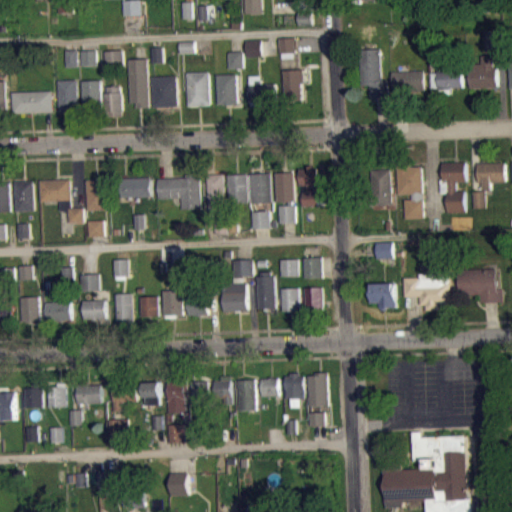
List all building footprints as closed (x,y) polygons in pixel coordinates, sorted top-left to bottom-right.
[(59,0),(76,0),(76,13),(59,12),(59,0)] [(125,0),(126,16),(143,15),(143,0),(125,0)] [(184,0),(184,17),(193,17),(193,1),(184,0)] [(246,0),(247,12),(263,12),(263,0),(246,0)] [(200,4),(200,19),(209,19),(208,4),(200,4)] [(299,10),(300,24),(314,24),(313,10),(299,10)] [(300,17),(301,31),(315,31),(315,17),(300,17)] [(233,20),(233,28),(243,28),(242,20),(233,20)] [(486,29),(487,50),(496,50),(505,49),(504,29),(486,29)] [(280,37),(281,52),(283,52),(283,58),(295,57),(295,52),(297,51),(296,44),(296,36),(280,37)] [(247,40),(248,56),(263,55),(263,47),(262,39),(247,40)] [(181,40),(181,52),(196,52),(195,40),(181,40)] [(152,46),(153,62),(165,61),(164,46),(152,46)] [(182,59),(197,59),(197,47),(182,47),(182,59)] [(68,50),(68,66),(79,66),(79,49),(73,50),(68,50)] [(82,49),(82,64),(98,64),(97,49),(89,49),(82,49)] [(106,50),(107,68),(125,66),(124,49),(115,49),(106,50)] [(382,49),(383,80),(389,79),(390,98),(381,99),(372,99),(371,85),(363,85),(362,50),(382,49)] [(229,51),(230,68),(244,67),(244,51),(229,51)] [(0,52),(0,67),(9,67),(8,52),(0,52)] [(495,55),(495,67),(499,67),(499,88),(472,88),(471,63),(484,63),(484,55),(495,55)] [(84,71),(99,71),(99,56),(83,56),(84,71)] [(130,58),(131,101),(137,101),(137,106),(150,106),(148,57),(141,57),(130,58)] [(305,68),(285,69),(287,102),(303,101),(302,83),(306,82),(305,68)] [(393,71),(393,93),(399,93),(408,93),(408,89),(426,89),(425,70),(393,71)] [(439,71),(439,72),(432,73),(432,88),(436,88),(440,88),(440,89),(452,89),(452,87),(464,87),(464,71),(439,71)] [(189,72),(190,106),(212,105),(211,72),(189,72)] [(218,74),(220,104),(239,103),(238,73),(218,74)] [(153,76),(155,107),(179,106),(178,75),(153,76)] [(250,75),(251,102),(278,101),(277,83),(262,84),(262,75),(250,75)] [(0,80),(0,109),(8,109),(8,80),(0,80)] [(60,80),(61,111),(79,110),(78,80),(60,80)] [(83,80),(85,110),(103,110),(102,80),(83,80)] [(107,86),(107,93),(105,93),(106,111),(108,111),(109,116),(123,116),(122,111),(124,111),(123,92),(122,92),(121,86),(107,86)] [(15,92),(15,113),(54,112),(54,91),(15,92)] [(444,162),(445,178),(441,178),(442,192),(449,192),(449,203),(450,211),(468,211),(467,189),(458,190),(458,181),(468,181),(468,161),(444,162)] [(479,182),(483,182),(483,189),(492,189),(492,182),(507,181),(507,161),(479,162),(479,182)] [(399,164),(400,193),(413,192),(413,198),(406,199),(407,217),(425,217),(425,209),(424,166),(412,167),(412,164),(399,164)] [(301,168),(308,167),(308,165),(312,165),(313,167),(319,167),(320,184),(315,184),(315,191),(318,190),(319,198),(319,204),(304,205),(303,191),(308,191),(308,184),(301,185),(301,168)] [(277,171),(277,201),(289,200),(289,204),(280,204),(281,222),(289,221),(297,221),(296,203),(293,203),(293,200),(296,200),(296,171),(288,171),(288,168),(283,168),(283,171),(277,171)] [(392,169),(394,204),(372,205),(371,199),(371,194),(374,194),(373,171),(392,169)] [(158,178),(166,177),(187,177),(187,173),(201,172),(202,207),(183,208),(182,196),(159,197),(158,178)] [(229,174),(230,202),(249,201),(248,173),(229,174)] [(252,174),(253,203),(273,202),(272,173),(252,174)] [(225,174),(227,212),(210,212),(208,175),(225,174)] [(123,178),(123,196),(152,196),(152,178),(123,178)] [(40,180),(41,202),(60,201),(61,210),(66,210),(66,213),(70,212),(70,223),(85,223),(85,208),(79,208),(73,208),(72,179),(40,180)] [(88,180),(89,210),(107,209),(106,179),(88,180)] [(0,210),(12,210),(11,181),(0,181),(0,210)] [(16,182),(17,211),(36,210),(35,181),(16,182)] [(475,190),(476,207),(488,206),(488,190),(478,190),(475,190)] [(253,210),(254,227),(263,227),(271,227),(271,225),(277,225),(277,219),(271,219),(271,209),(253,210)] [(135,212),(135,229),(146,228),(145,212),(135,212)] [(452,216),(452,226),(452,228),(473,228),(473,216),(452,216)] [(215,217),(216,232),(228,232),(227,217),(215,217)] [(89,220),(90,236),(98,236),(105,236),(105,219),(89,220)] [(20,221),(20,236),(26,236),(31,236),(31,221),(20,221)] [(0,222),(0,238),(8,238),(8,222),(0,222)] [(31,245),(31,229),(20,229),(20,245),(31,245)] [(378,241),(379,249),(379,257),(396,256),(395,240),(378,241)] [(305,256),(306,277),(324,276),(323,266),(323,256),(305,256)] [(115,258),(116,275),(118,275),(118,278),(128,278),(128,275),(131,275),(130,257),(115,258)] [(255,274),(255,258),(245,258),(235,259),(236,274),(246,274),(255,274)] [(259,259),(260,266),(268,266),(268,258),(259,259)] [(282,259),(282,276),(300,275),(300,258),(282,259)] [(172,261),(172,276),(184,276),(183,261),(177,261),(172,261)] [(20,264),(21,278),(34,277),(34,264),(20,264)] [(74,265),(74,280),(63,280),(63,265),(74,265)] [(2,266),(2,278),(16,278),(16,266),(2,266)] [(482,295),(461,295),(461,270),(499,269),(499,289),(504,289),(505,302),(492,302),(483,303),(482,295)] [(35,270),(21,271),(22,285),(36,284),(35,270)] [(259,275),(263,274),(262,271),(273,270),(273,275),(277,275),(278,307),(260,307),(259,275)] [(83,273),(83,290),(101,289),(101,272),(91,273),(83,273)] [(75,273),(63,273),(63,287),(76,287),(75,273)] [(407,278),(422,278),(422,274),(453,273),(454,304),(441,304),(442,310),(428,310),(428,305),(422,305),(422,296),(414,296),(407,297),(407,278)] [(220,292),(220,276),(209,277),(210,293),(215,293),(220,292)] [(224,282),(248,281),(249,309),(225,310),(224,282)] [(372,284),(373,303),(381,303),(381,308),(383,308),(383,311),(389,310),(389,308),(399,308),(398,284),(372,284)] [(307,285),(308,309),(326,309),(325,285),(307,285)] [(283,287),(284,310),(302,310),(301,287),(283,287)] [(164,289),(165,314),(167,314),(167,317),(177,317),(177,314),(184,314),(183,288),(164,289)] [(117,293),(119,320),(135,319),(134,292),(117,293)] [(189,295),(190,313),(209,312),(209,294),(189,295)] [(22,296),(24,320),(27,320),(28,322),(33,322),(33,320),(42,319),(40,295),(22,296)] [(141,295),(142,316),(160,315),(160,295),(141,295)] [(107,299),(107,317),(99,317),(99,319),(93,319),(93,318),(85,318),(85,299),(107,299)] [(72,301),(73,319),(48,319),(47,301),(72,301)] [(0,304),(0,321),(3,321),(3,323),(15,323),(15,304),(0,304)] [(310,374),(317,373),(317,370),(329,370),(330,403),(311,404),(310,374)] [(287,374),(287,398),(292,398),(292,406),(302,406),(302,397),(306,397),(306,375),(301,375),(301,371),(292,371),(292,375),(287,374)] [(216,379),(222,379),(222,374),(232,374),(233,395),(234,395),(234,403),(218,403),(218,388),(216,388),(216,379)] [(169,381),(170,412),(187,411),(187,395),(189,395),(188,377),(180,378),(180,381),(169,381)] [(263,377),(264,395),(281,394),(280,377),(263,377)] [(240,378),(241,408),(258,407),(257,378),(240,378)] [(115,410),(115,401),(114,401),(114,381),(138,380),(139,400),(124,400),(125,410),(115,410)] [(193,380),(193,402),(210,402),(210,380),(193,380)] [(67,381),(67,405),(51,406),(50,386),(53,386),(53,382),(67,381)] [(145,396),(145,381),(162,381),(162,395),(161,395),(161,403),(147,404),(147,396),(145,396)] [(44,382),(44,406),(27,406),(26,386),(34,386),(34,382),(44,382)] [(79,384),(79,401),(104,401),(103,383),(79,384)] [(0,410),(6,410),(6,417),(18,417),(18,390),(0,390),(0,410)] [(71,409),(72,424),(84,423),(83,408),(77,408),(71,409)] [(312,411),(312,425),(320,425),(328,424),(327,410),(312,411)] [(153,414),(153,428),(164,428),(164,414),(153,414)] [(109,418),(110,433),(130,433),(129,418),(109,418)] [(289,419),(290,433),(299,433),(298,418),(289,419)] [(164,423),(155,423),(156,435),(164,435),(164,423)] [(169,424),(170,441),(186,441),(186,423),(169,424)] [(193,424),(194,439),(211,439),(211,423),(193,424)] [(28,426),(29,441),(41,440),(40,425),(28,426)] [(52,426),(52,441),(64,441),(64,426),(52,426)] [(387,469),(389,500),(397,500),(429,499),(429,511),(475,511),(475,496),(470,496),(468,434),(425,436),(425,430),(419,430),(415,430),(416,460),(429,459),(429,467),(387,469)] [(77,472),(78,485),(88,485),(87,471),(77,472)] [(99,471),(99,486),(110,486),(109,471),(99,471)] [(172,472),(173,494),(190,493),(189,472),(172,472)] [(125,489),(126,506),(132,506),(147,505),(146,488),(125,489)] [(125,511),(137,511),(138,502),(126,502),(125,511)]
